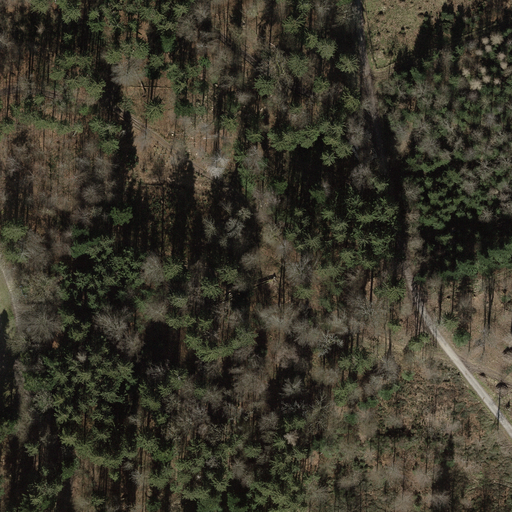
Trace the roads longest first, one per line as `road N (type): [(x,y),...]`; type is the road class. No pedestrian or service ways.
road 1 (track): [(361,0),(370,96),(412,272),(511,429)]
road 2 (track): [(379,132),(298,151),(234,126),(132,0)]
road 3 (track): [(0,260),(15,295),(29,396),(65,470),(61,511)]
